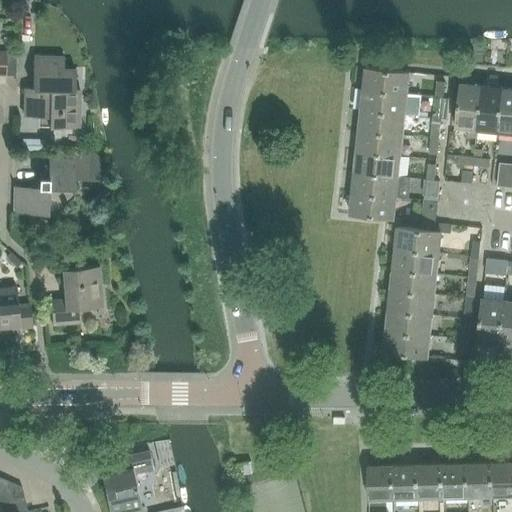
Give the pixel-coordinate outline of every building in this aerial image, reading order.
[(49,126),(79,127),(80,89),(75,89),(75,69),(63,69),(64,57),(34,56),(33,88),(25,87),(25,115),(49,116),(49,126)] [(364,88),(408,93),(410,72),(366,67),(364,88)] [(437,82),(436,96),(444,97),(445,83),(437,82)] [(457,127),(478,129),(482,86),(462,84),(457,127)] [(503,88),(482,86),(478,129),(498,131),(503,88)] [(405,114),(408,93),(364,88),(362,109),(405,114)] [(498,131),(511,132),(511,89),(503,88),(498,131)] [(449,97),(444,97),(436,96),(433,117),(447,118),(449,97)] [(359,130),(403,134),(405,114),(362,109),(359,130)] [(441,124),(432,123),(431,136),(439,137),(441,124)] [(401,155),(403,134),(359,130),(357,151),(401,155)] [(438,155),(439,137),(431,136),(429,154),(438,155)] [(357,151),(355,171),(399,176),(401,155),(357,151)] [(47,179),(39,178),(39,188),(15,187),(14,213),(56,216),(74,197),(74,181),(101,183),(102,156),(49,153),(47,179)] [(448,162),(473,165),(474,156),(449,154),(448,162)] [(482,158),(474,156),(473,165),(494,168),(495,159),(482,158)] [(427,179),(435,180),(436,166),(428,165),(427,179)] [(355,171),(353,192),(396,197),(399,176),(355,171)] [(511,187),(511,174),(500,173),(498,187),(511,187)] [(439,196),(440,181),(425,179),(423,195),(439,196)] [(394,218),(396,197),(353,192),(350,213),(394,218)] [(436,224),(439,197),(424,196),(422,223),(436,224)] [(442,231),(398,227),(396,248),(440,252),(442,231)] [(473,241),(472,255),(479,256),(481,242),(473,241)] [(438,273),(440,252),(396,248),(394,268),(438,273)] [(472,255),(470,274),(477,274),(479,256),(472,255)] [(488,258),(487,259),(486,271),(507,273),(508,266),(509,260),(488,258)] [(103,306),(100,266),(63,269),(65,299),(51,300),(53,325),(81,322),(79,308),(103,306)] [(435,294),(438,273),(394,268),(392,289),(435,294)] [(477,274),(470,274),(467,297),(475,298),(477,274)] [(0,287),(0,326),(12,325),(12,328),(33,326),(30,303),(18,304),(16,286),(0,287)] [(435,294),(392,289),(390,310),(433,315),(435,294)] [(473,315),(475,298),(467,297),(465,314),(473,315)] [(479,342),(500,344),(504,300),(484,298),(479,342)] [(500,344),(511,345),(511,301),(504,300),(500,344)] [(431,335),(433,315),(390,310),(388,331),(431,335)] [(464,324),(462,338),(471,339),(473,325),(464,324)] [(431,335),(388,331),(385,352),(429,356),(431,335)] [(471,339),(462,338),(460,355),(469,356),(471,339)] [(171,455),(168,439),(155,441),(159,458),(171,455)] [(155,469),(150,449),(110,458),(115,478),(103,480),(110,511),(133,511),(144,510),(135,473),(155,469)] [(238,475),(253,472),(251,460),(235,463),(238,475)] [(494,497),(511,496),(511,462),(493,463),(494,497)] [(444,498),(469,497),(468,463),(443,464),(444,498)] [(469,497),(494,497),(493,463),(468,463),(469,497)] [(443,464),(418,465),(419,498),(444,498),(443,464)] [(393,465),(368,466),(369,499),(394,499),(393,465)] [(418,465),(393,465),(394,499),(419,498),(418,465)] [(23,489),(7,482),(0,496),(0,504),(1,505),(25,499),(23,489)] [(1,505),(2,511),(16,511),(18,511),(23,511),(28,511),(25,499),(1,505)]
